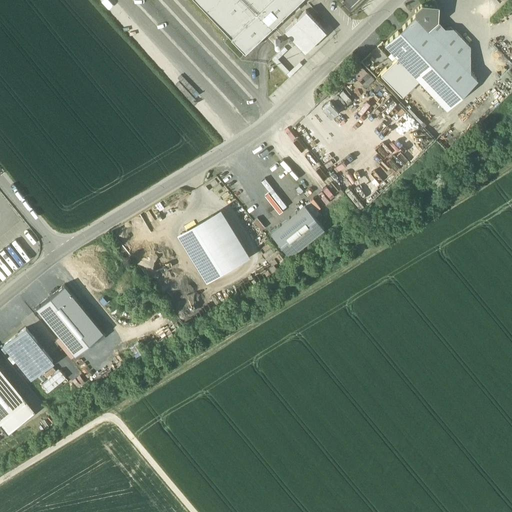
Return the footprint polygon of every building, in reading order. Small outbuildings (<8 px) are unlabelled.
[(193,0),(242,52),(298,0),(193,0)] [(363,0),(345,0),(344,1),(353,10),(363,0)] [(421,5),(415,11),(415,15),(402,27),(405,30),(415,41),(428,28),(429,28),(437,20),(437,11),(431,5),(421,5)] [(286,33),(305,52),(325,32),(306,13),(286,33)] [(444,28),(437,20),(429,28),(473,74),(469,44),(455,30),(444,28)] [(429,28),(428,28),(415,41),(411,45),(398,57),(418,79),(446,108),(477,78),(473,74),(429,28)] [(415,41),(405,30),(400,34),(411,45),(415,41)] [(400,34),(398,31),(384,44),(397,57),(398,57),(411,45),(400,34)] [(289,67),(286,63),(290,59),(284,52),(275,61),(285,72),(289,67)] [(401,95),(418,79),(398,57),(380,74),(401,95)] [(360,64),(351,73),(365,87),(374,78),(360,64)] [(331,118),(338,111),(330,102),(323,109),(331,118)] [(324,229),(305,205),(270,233),(289,256),(324,229)] [(247,253),(221,210),(213,216),(239,258),(247,253)] [(239,258),(213,216),(187,231),(213,274),(239,258)] [(213,274),(187,231),(179,237),(205,279),(213,274)] [(64,286),(36,308),(75,356),(103,333),(64,286)] [(25,328),(4,346),(31,379),(52,361),(25,328)] [(0,422),(27,400),(0,367),(0,422)]
